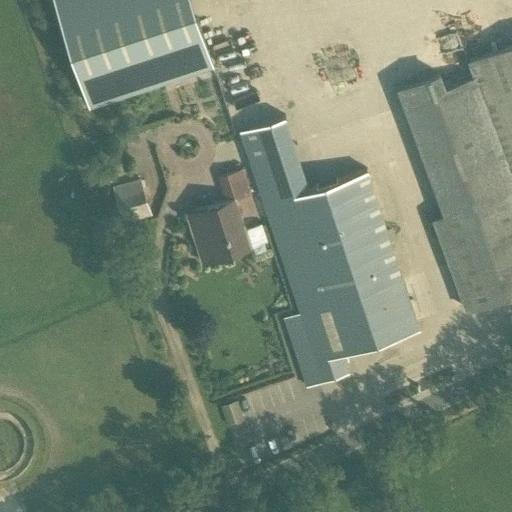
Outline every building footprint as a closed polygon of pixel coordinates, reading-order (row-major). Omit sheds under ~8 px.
[(55,0),(89,103),(211,62),(190,0),(55,0)] [(511,45),(476,58),(511,159),(511,45)] [(511,159),(476,58),(470,61),(475,73),(445,83),(439,70),(395,86),(441,212),(431,216),(466,309),(511,292),(511,159)] [(245,117),(271,115),(270,104),(244,106),(245,117)] [(285,114),(239,130),(307,333),(291,338),(306,385),(343,372),(337,352),(418,325),(366,167),(309,186),(285,114)] [(225,198),(186,211),(202,261),(249,245),(234,197),(249,192),(242,168),(218,175),(225,198)] [(151,214),(140,177),(113,185),(124,222),(151,214)] [(339,354),(345,371),(355,368),(350,351),(339,354)]
